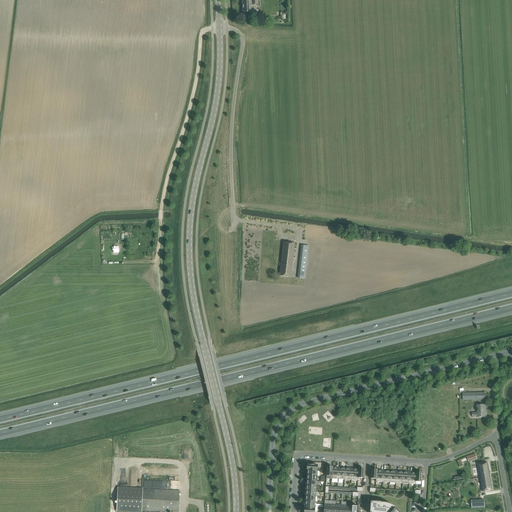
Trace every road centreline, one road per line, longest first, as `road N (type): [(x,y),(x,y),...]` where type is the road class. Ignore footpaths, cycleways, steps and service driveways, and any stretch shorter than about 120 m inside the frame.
road 1 (motorway): [(511,293),(0,419)]
road 2 (motorway): [(0,432),(511,307)]
road 3 (tertiary): [(236,511),(189,258),(190,212),(217,92),(218,28)]
road 4 (track): [(140,361),(168,352),(160,210),(199,50)]
road 5 (tertiary): [(268,511),(271,444),(287,411),(511,351)]
road 6 (unclassified): [(233,216),(232,111),(242,42),(238,32),(218,28)]
road 7 (residential): [(426,462),(493,438),(509,511)]
road 8 (residential): [(292,511),(297,454),(368,458)]
